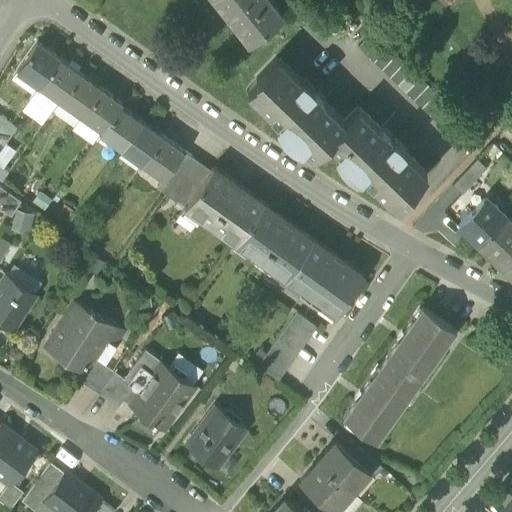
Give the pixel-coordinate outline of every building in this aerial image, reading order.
[(218,0),(231,15),(233,13),(244,26),(241,28),(249,39),(282,13),(271,0),(218,0)] [(233,13),(231,15),(241,28),(244,26),(233,13)] [(357,46),(365,54),(380,38),(372,31),(357,46)] [(388,46),(380,38),(365,54),(373,61),(388,46)] [(38,84),(41,80),(58,56),(37,41),(20,64),(31,73),(28,76),(38,84)] [(396,54),(388,46),(373,61),(381,69),(396,54)] [(404,61),(396,54),(381,69),(389,76),(404,61)] [(59,99),(62,95),(79,71),(58,56),(41,80),(51,88),(48,92),(59,99)] [(314,155),(328,140),(345,122),(344,121),(322,100),(323,99),(315,91),(314,92),(276,56),(256,77),(258,79),(247,90),(314,155)] [(412,69),(404,61),(389,76),(397,84),(412,69)] [(11,78),(32,93),(38,84),(28,76),(31,73),(20,64),(16,69),(17,70),(11,78)] [(420,77),(412,69),(397,84),(405,92),(420,77)] [(81,114),(84,110),(101,86),(79,71),(62,95),(73,103),(70,107),(81,114)] [(428,84),(420,77),(405,92),(413,99),(428,84)] [(50,112),(59,99),(48,92),(51,88),(41,80),(38,84),(32,93),(29,97),(50,112)] [(435,92),(428,84),(413,99),(421,107),(435,92)] [(102,129),(103,128),(120,104),(122,101),(101,86),(84,110),(94,118),(91,122),(102,129)] [(443,100),(435,92),(421,107),(429,115),(443,100)] [(451,107),(443,100),(429,115),(437,122),(451,107)] [(121,147),(124,143),(141,119),(120,104),(103,128),(113,135),(110,139),(121,147)] [(358,107),(344,121),(345,122),(328,140),(394,204),(404,193),(406,194),(427,173),(389,137),(390,136),(382,128),(381,129),(358,107)] [(459,115),(451,107),(437,122),(445,130),(459,115)] [(0,113),(0,127),(11,135),(17,126),(0,113)] [(467,122),(459,115),(445,130),(452,138),(467,122)] [(142,163),(145,159),(162,134),(141,119),(124,143),(134,151),(131,155),(142,163)] [(0,139),(5,143),(11,135),(0,127),(0,139)] [(184,150),(162,134),(145,159),(155,166),(152,170),(163,177),(164,178),(184,150)] [(210,169),(194,157),(184,150),(164,178),(163,177),(157,185),(158,186),(168,193),(184,205),(210,169)] [(210,169),(184,205),(200,216),(235,241),(263,201),(213,165),(210,169)] [(3,167),(0,171),(0,178),(2,180),(8,171),(3,167)] [(453,184),(462,193),(477,177),(468,168),(453,184)] [(0,207),(11,215),(21,199),(0,184),(0,207)] [(458,224),(478,244),(506,214),(495,204),(492,207),(483,198),(458,224)] [(284,276),(285,277),(313,237),(263,201),(235,241),(236,241),(237,240),(251,250),(250,251),(271,267),(272,265),(286,274),(284,276)] [(195,222),(200,216),(184,205),(180,211),(195,222)] [(27,228),(28,210),(16,209),(15,227),(27,228)] [(511,220),(506,214),(478,244),(502,266),(506,263),(511,256),(511,220)] [(0,260),(11,243),(0,236),(0,260)] [(364,273),(313,237),(285,277),(286,277),(287,275),(301,285),(299,287),(321,302),(322,301),(335,310),(334,312),(335,313),(364,273)] [(511,275),(511,269),(506,263),(502,266),(511,275)] [(0,318),(12,327),(35,292),(7,273),(0,282),(0,318)] [(84,371),(86,372),(95,358),(107,340),(117,347),(127,332),(75,299),(45,346),(84,371)] [(422,305),(380,364),(414,388),(456,329),(422,305)] [(258,366),(278,380),(317,325),(297,311),(258,366)] [(124,378),(134,385),(139,390),(162,359),(146,348),(124,378)] [(79,379),(99,393),(115,371),(95,358),(86,372),(84,371),(79,379)] [(195,383),(162,359),(139,390),(134,385),(124,399),(163,427),(195,383)] [(377,439),(414,388),(380,364),(343,415),(377,439)] [(124,378),(115,371),(99,393),(118,406),(124,399),(134,385),(124,378)] [(186,443),(217,467),(246,428),(215,405),(186,443)] [(0,473),(12,482),(35,450),(0,423),(0,422),(0,473)] [(334,440),(317,459),(351,490),(369,470),(349,453),(334,440)] [(369,470),(374,475),(382,466),(357,444),(349,453),(369,470)] [(335,509),(351,490),(317,459),(300,479),(315,492),(334,509),(335,509)] [(22,499),(34,509),(50,487),(51,488),(64,471),(50,460),(22,499)] [(64,471),(51,488),(43,498),(56,507),(62,511),(90,511),(91,511),(100,499),(100,498),(64,471)] [(511,511),(511,475),(492,499),(509,511),(511,511)] [(38,511),(52,511),(56,507),(43,498),(51,488),(50,487),(34,509),(38,511)] [(334,509),(315,492),(299,510),(301,511),(338,511),(335,509),(334,509)] [(284,497),(271,511),(301,511),(299,510),(284,497)] [(91,511),(112,511),(114,510),(100,499),(91,511)]
